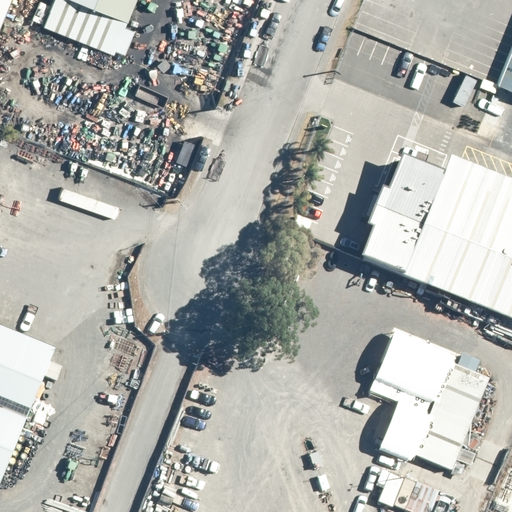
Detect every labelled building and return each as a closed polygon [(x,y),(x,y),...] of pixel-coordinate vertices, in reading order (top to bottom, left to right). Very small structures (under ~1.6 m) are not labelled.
[(120,0),(35,0),(27,19),(101,49),(120,0)] [(511,0),(479,80),(511,93),(511,0)] [(511,319),(511,184),(428,151),(422,166),(391,154),(350,255),(511,319)] [(0,442),(39,342),(0,326),(0,442)] [(492,380),(452,363),(412,454),(454,473),(492,380)] [(113,448),(82,438),(77,453),(107,464),(113,448)] [(450,511),(457,497),(412,480),(400,511),(403,511),(450,511)]
